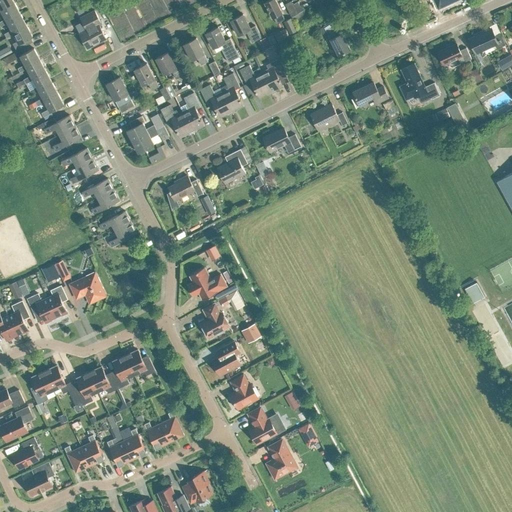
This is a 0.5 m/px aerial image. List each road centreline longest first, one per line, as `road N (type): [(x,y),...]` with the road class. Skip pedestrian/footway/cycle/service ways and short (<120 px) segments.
road 1 (residential): [(131,182),(381,55)]
road 2 (residential): [(225,433),(120,484),(86,487),(37,508),(16,502),(0,467)]
road 3 (residential): [(0,360),(39,344),(92,351),(168,317)]
road 4 (residential): [(76,75),(226,0)]
road 5 (residential): [(168,317),(170,256),(131,182)]
road 6 (residential): [(381,55),(502,0)]
road 7 (residential): [(225,433),(168,317)]
road 8 (residential): [(131,182),(76,75)]
